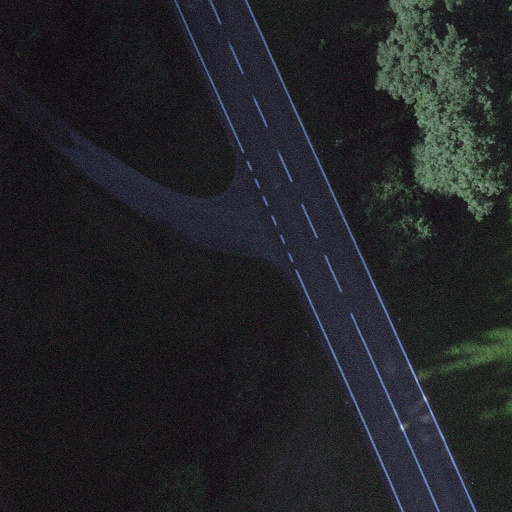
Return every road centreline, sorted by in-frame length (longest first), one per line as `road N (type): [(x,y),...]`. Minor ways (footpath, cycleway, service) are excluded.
road 1 (secondary): [(210,0),(438,511)]
road 2 (track): [(322,247),(172,214),(38,129),(0,88)]
